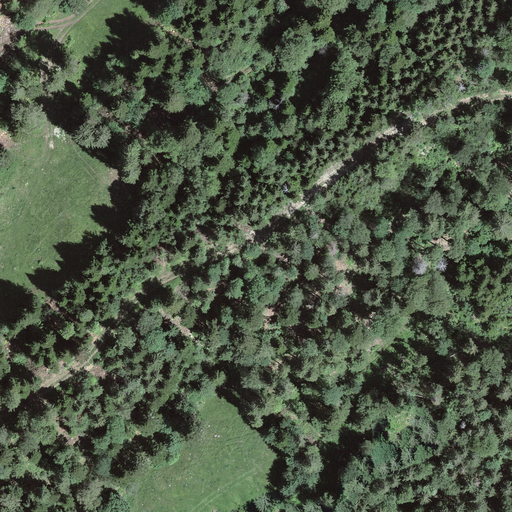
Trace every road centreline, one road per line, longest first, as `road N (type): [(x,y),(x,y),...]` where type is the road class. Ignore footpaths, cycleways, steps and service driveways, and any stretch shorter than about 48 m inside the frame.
road 1 (track): [(0,408),(55,392),(161,294),(276,225),(407,127),(511,98)]
road 2 (track): [(511,220),(460,214),(394,242),(287,433),(207,511)]
road 3 (track): [(0,247),(47,170),(57,51),(134,0)]
